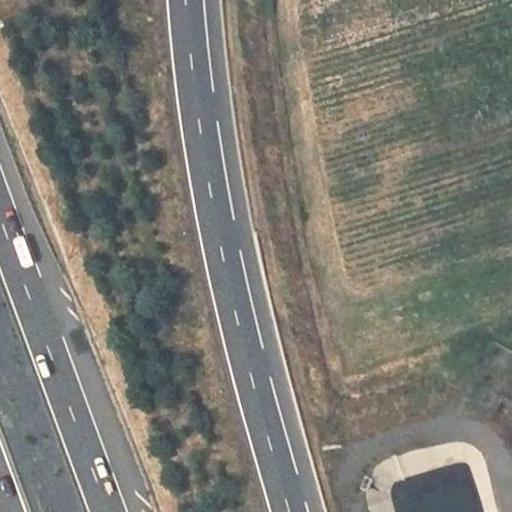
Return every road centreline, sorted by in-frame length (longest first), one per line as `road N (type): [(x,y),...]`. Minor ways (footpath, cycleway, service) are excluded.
road 1 (motorway): [(291,511),(223,255),(186,0)]
road 2 (motorway): [(110,511),(0,211)]
